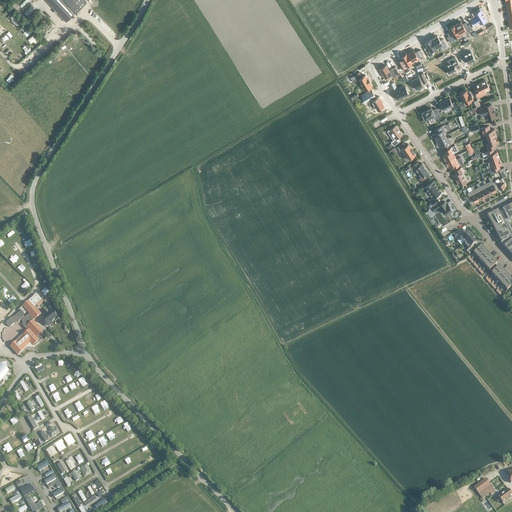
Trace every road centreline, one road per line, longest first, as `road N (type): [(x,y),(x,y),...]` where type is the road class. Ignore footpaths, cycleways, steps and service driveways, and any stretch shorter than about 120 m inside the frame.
road 1 (unclassified): [(235,511),(92,364),(31,201),(37,175),(147,0)]
road 2 (residential): [(480,0),(368,65),(398,113)]
road 3 (residential): [(469,217),(398,113)]
